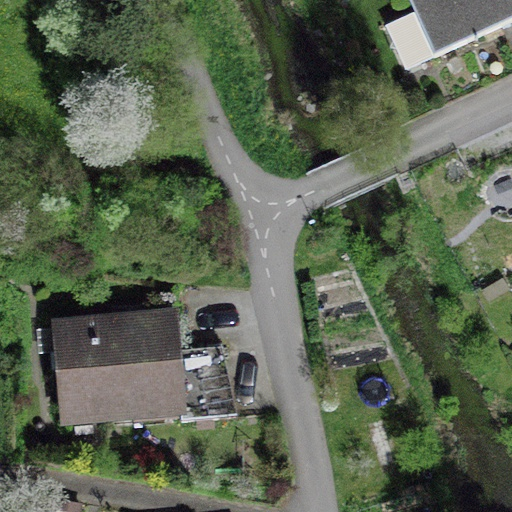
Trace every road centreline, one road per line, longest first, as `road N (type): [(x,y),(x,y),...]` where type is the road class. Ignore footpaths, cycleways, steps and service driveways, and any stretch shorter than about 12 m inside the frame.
road 1 (unclassified): [(250,219),(308,428),(322,511)]
road 2 (residential): [(511,100),(250,219)]
road 3 (unclassified): [(164,0),(250,219)]
